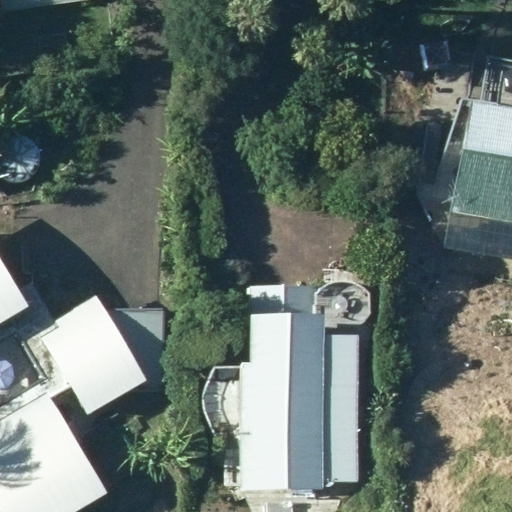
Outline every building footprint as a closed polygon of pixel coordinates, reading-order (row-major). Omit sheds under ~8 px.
[(511,103),(458,94),(438,206),(511,218),(511,103)] [(351,480),(344,330),(307,331),(305,279),(238,283),(239,305),(226,306),(228,357),(221,358),(227,486),(351,480)] [(0,304),(9,299),(0,283),(0,304)] [(26,334),(71,410),(119,382),(159,385),(155,314),(96,311),(86,295),(47,318),(49,321),(26,334)] [(32,390),(0,408),(0,511),(45,511),(89,487),(32,390)]
